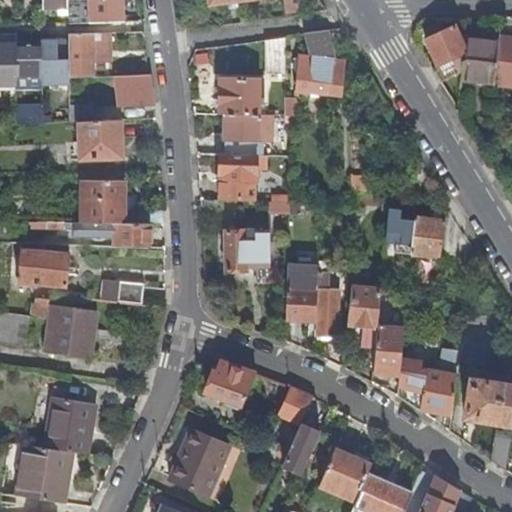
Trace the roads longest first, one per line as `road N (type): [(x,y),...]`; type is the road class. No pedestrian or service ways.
road 1 (residential): [(191,333),(350,401),(511,499)]
road 2 (residential): [(191,333),(183,159),(166,41)]
road 3 (tertiary): [(362,11),(511,254)]
road 4 (residential): [(112,511),(191,333)]
road 5 (residential): [(166,41),(299,25)]
